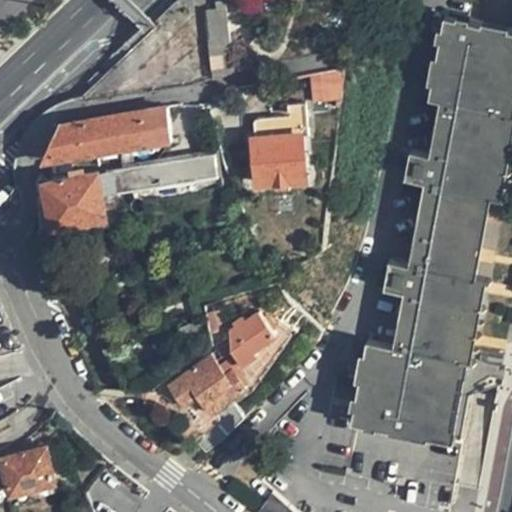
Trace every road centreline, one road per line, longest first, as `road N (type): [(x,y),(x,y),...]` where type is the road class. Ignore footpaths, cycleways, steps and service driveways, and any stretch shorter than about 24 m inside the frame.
road 1 (residential): [(15,266),(29,239),(27,143),(46,119),(343,55)]
road 2 (residential): [(15,266),(72,396),(213,511)]
